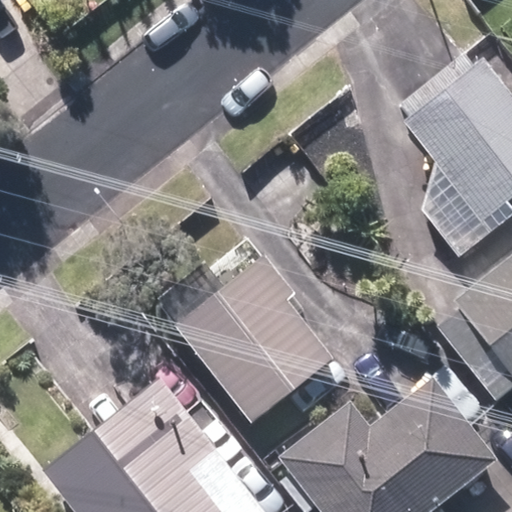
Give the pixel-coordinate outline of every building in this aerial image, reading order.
[(511,193),(511,107),(474,63),(400,126),(480,220),(511,193)] [(511,385),(511,255),(450,306),(456,314),(437,328),(495,399),(511,385)] [(251,262),(170,329),(249,422),(323,360),(276,305),(283,299),(251,262)] [(277,462),(316,511),(427,511),(491,462),(427,381),(363,431),(345,409),(277,462)] [(257,511),(150,383),(39,475),(69,511),(257,511)]
